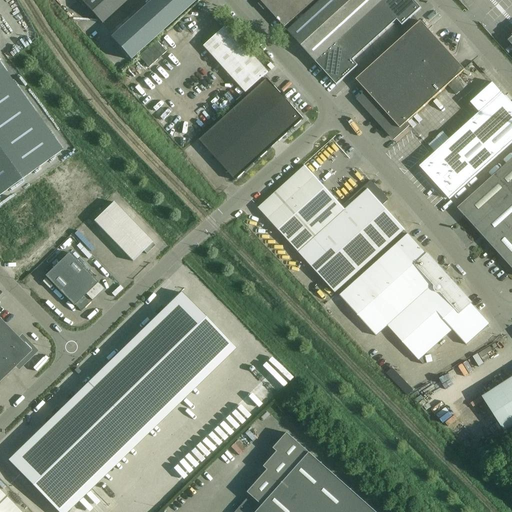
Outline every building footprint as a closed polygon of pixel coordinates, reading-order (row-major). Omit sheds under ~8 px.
[(80,0),(102,24),(127,0),(80,0)] [(197,0),(153,0),(111,39),(131,61),(197,0)] [(259,0),(285,28),(315,0),(259,0)] [(316,62),(383,0),(322,0),(288,32),(316,62)] [(413,0),(383,0),(316,62),(337,85),(358,66),(353,60),(397,20),(402,26),(421,8),(413,0)] [(14,24),(23,40),(32,35),(24,19),(14,24)] [(405,124),(465,70),(421,21),(356,80),(367,92),(359,100),(394,138),(407,126),(405,124)] [(245,93),(267,74),(226,27),(204,47),(245,93)] [(0,195),(61,151),(0,66),(0,195)] [(421,123),(427,130),(484,79),(477,72),(421,123)] [(303,119),(267,79),(199,140),(235,180),(303,119)] [(484,109),(420,166),(449,199),(511,142),(511,102),(493,82),(474,99),(484,109)] [(73,162),(80,155),(74,149),(67,156),(73,162)] [(511,159),(494,176),(511,194),(511,193),(511,159)] [(304,167),(293,178),(258,209),(334,294),(404,231),(381,206),(388,200),(370,181),(348,201),(352,205),(344,211),(304,167)] [(17,233),(61,203),(40,172),(30,179),(32,183),(0,205),(16,228),(5,235),(11,244),(20,237),(17,233)] [(511,195),(511,194),(494,176),(458,209),(511,268),(511,195)] [(113,202),(93,221),(132,262),(143,251),(146,254),(154,246),(151,243),(152,243),(113,202)] [(466,345),(489,324),(408,235),(340,296),(376,336),(387,326),(419,361),(453,330),(466,345)] [(85,295),(97,283),(68,253),(45,276),(73,306),(74,305),(80,312),(91,301),(85,295)] [(57,511),(230,343),(181,293),(8,461),(57,511)] [(21,341),(0,319),(0,381),(19,364),(20,364),(22,365),(24,364),(24,362),(25,361),(27,360),(30,359),(31,357),(32,354),(33,352),(32,349),(31,346),(30,344),(28,343),(25,342),(23,341),(21,341)] [(511,377),(482,397),(504,432),(511,427),(511,377)] [(247,424),(243,427),(250,435),(254,432),(247,424)] [(375,511),(287,433),(273,449),(277,452),(264,467),(267,470),(247,493),(251,496),(237,511),(375,511)] [(266,450),(260,456),(263,459),(269,453),(266,450)] [(0,511),(20,511),(0,491),(0,511)]
